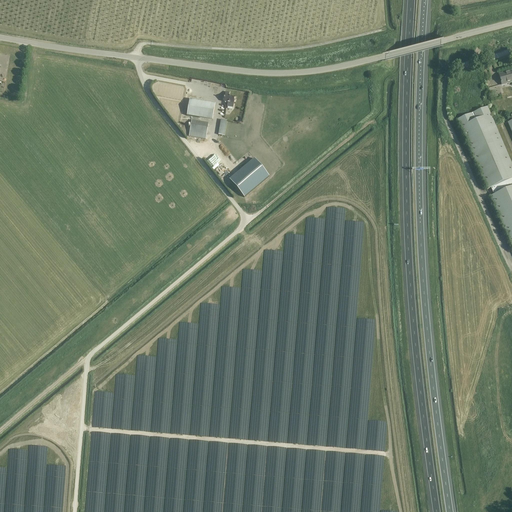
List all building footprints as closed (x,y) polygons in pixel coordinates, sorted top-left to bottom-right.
[(511,71),(499,75),(502,85),(511,82),(511,71)] [(234,104),(235,98),(229,97),(229,93),(225,92),(224,102),(228,103),(227,107),(233,108),(234,104)] [(213,120),(215,105),(190,100),(187,116),(213,120)] [(511,121),(508,123),(511,132),(511,165),(487,107),(458,120),(487,190),(491,188),(494,195),(490,197),(511,247),(511,121)] [(224,136),(227,121),(221,120),(218,135),(224,136)] [(206,139),(209,124),(192,121),(189,137),(206,139)] [(255,159),(229,180),(244,198),(269,177),(255,159)]
